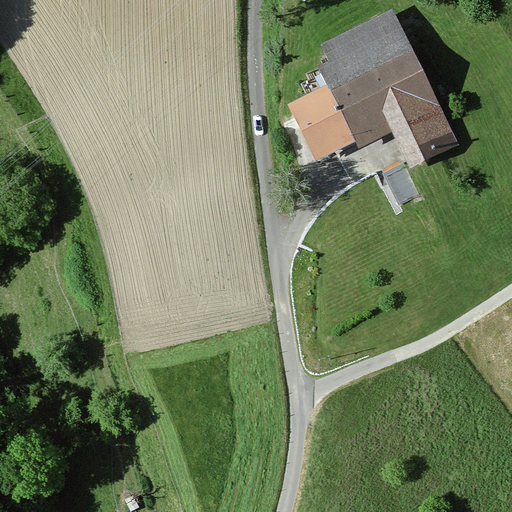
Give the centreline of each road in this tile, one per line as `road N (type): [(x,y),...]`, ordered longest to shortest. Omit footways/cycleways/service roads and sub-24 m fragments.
road 1 (unclassified): [(283,511),(297,450),(298,391),(256,95),(255,0)]
road 2 (track): [(298,391),(433,344),(511,291)]
